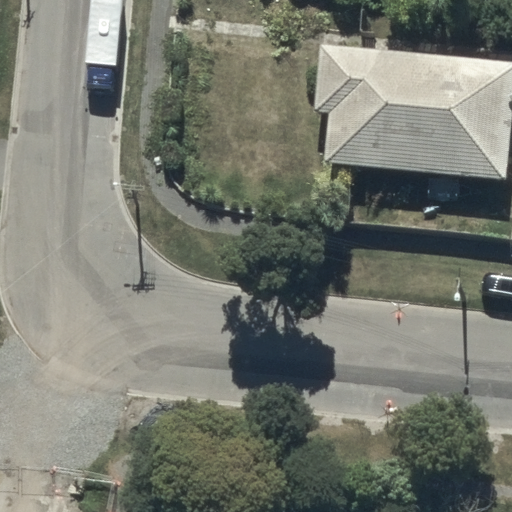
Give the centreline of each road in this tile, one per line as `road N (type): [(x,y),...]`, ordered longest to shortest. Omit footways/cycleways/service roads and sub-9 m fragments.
road 1 (residential): [(88,284),(123,311),(171,329),(511,366)]
road 2 (residential): [(88,284),(72,256),(62,177),(78,0)]
road 3 (track): [(21,511),(25,473),(88,284)]
